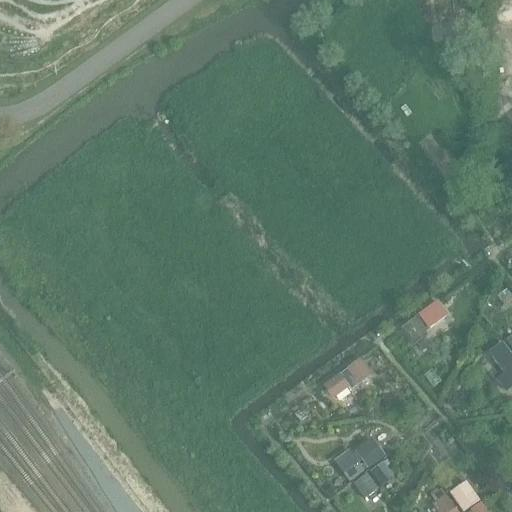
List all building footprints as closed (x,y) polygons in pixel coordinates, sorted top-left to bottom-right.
[(438,302),(416,319),(417,320),(422,327),(427,333),(449,317),(438,302)] [(422,327),(417,320),(416,319),(401,330),(414,347),(429,336),(422,327)] [(511,356),(502,343),(488,353),(504,375),(497,380),(506,394),(511,389),(511,356)] [(346,383),(342,377),(335,382),(339,388),(333,394),(338,401),(352,391),(346,383)] [(371,440),(354,452),(367,469),(384,457),(371,440)] [(348,453),(334,463),(349,483),(363,472),(348,453)] [(370,474),(381,489),(395,478),(388,469),(391,467),(387,461),(384,463),(370,474)] [(365,501),(379,491),(367,475),(354,486),(365,501)] [(450,495),(461,511),(467,511),(481,502),(467,483),(450,495)] [(436,511),(457,511),(446,497),(432,507),(436,511)]
